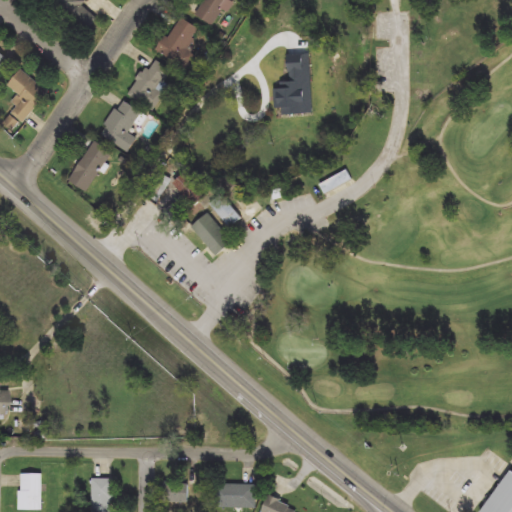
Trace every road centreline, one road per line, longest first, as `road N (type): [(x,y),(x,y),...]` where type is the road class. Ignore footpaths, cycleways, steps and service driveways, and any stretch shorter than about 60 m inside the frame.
road 1 (primary): [(0,170),(393,511)]
road 2 (residential): [(0,448),(266,452),(298,435)]
road 3 (residential): [(16,184),(143,0)]
